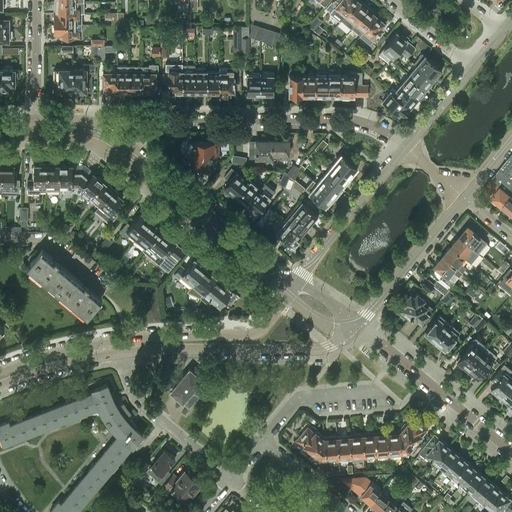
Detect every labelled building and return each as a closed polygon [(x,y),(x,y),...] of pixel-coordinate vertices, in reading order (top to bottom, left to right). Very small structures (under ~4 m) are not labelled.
[(339,0),(335,6),(334,8),(343,16),(356,0),(339,0)] [(350,27),(367,6),(361,1),(360,2),(357,0),(356,0),(343,16),(340,19),(350,27)] [(75,1),(55,1),(55,8),(57,8),(56,12),(78,13),(78,8),(75,8),(75,1)] [(359,35),(376,15),(373,13),(374,11),(367,6),(350,27),(359,35)] [(56,14),(54,14),(54,23),(81,24),(81,17),(78,17),(78,13),(56,12),(56,14)] [(382,28),(380,26),(384,22),(381,19),(380,18),(378,15),(376,15),(359,35),(369,44),(373,40),(374,38),(382,28)] [(317,17),(309,26),(313,30),(321,21),(317,17)] [(0,29),(10,29),(10,22),(8,22),(8,18),(0,18),(0,29)] [(81,24),(54,23),(54,32),(57,32),(57,37),(78,37),(78,30),(81,30),(81,24)] [(253,24),(249,36),(254,37),(258,26),(253,24)] [(241,50),(241,37),(241,25),(233,25),(233,50),(241,50)] [(194,35),(194,27),(187,27),(187,26),(182,26),(182,36),(187,36),(187,35),(194,35)] [(263,28),(258,26),(254,37),(260,39),(263,28)] [(269,30),(263,28),(260,39),(265,41),(269,30)] [(10,36),(10,34),(10,29),(0,29),(0,39),(8,40),(8,36),(10,36)] [(275,31),(269,30),(265,41),(271,43),(275,31)] [(280,33),(275,31),(271,43),(276,44),(280,33)] [(396,32),(389,40),(378,53),(388,61),(399,49),(407,55),(414,47),(405,39),(405,38),(401,35),(400,35),(396,32)] [(358,59),(363,64),(371,54),(365,50),(358,59)] [(441,69),(429,59),(422,53),(414,63),(416,65),(433,79),(438,74),(438,73),(441,69)] [(85,69),(72,69),(72,91),(78,91),(78,92),(84,92),(84,91),(88,91),(88,83),(91,83),(91,74),(94,74),(94,63),(85,63),(85,69)] [(148,63),(148,69),(141,69),(141,91),(142,93),(147,93),(148,91),(153,91),(153,86),(154,86),(154,74),(158,74),(158,63),(148,63)] [(194,71),(194,65),(182,64),(182,71),(181,71),(181,92),(183,92),(184,93),(188,93),(189,92),(194,92),(194,71)] [(141,91),(141,69),(141,65),(128,65),(128,69),(128,93),(135,93),(135,91),(141,91)] [(433,79),(416,65),(408,75),(425,88),(428,84),(430,84),(433,79)] [(168,66),(168,89),(169,89),(169,92),(170,92),(171,93),(176,93),(177,92),(181,92),(181,71),(178,71),(178,66),(168,66)] [(233,89),(233,69),(233,67),(226,67),(226,71),(220,71),(219,93),(219,94),(221,94),(222,96),(227,96),(228,94),(229,94),(229,89),(233,89)] [(19,69),(1,69),(1,91),(2,91),(2,92),(8,92),(8,91),(14,91),(14,85),(15,85),(15,76),(19,77),(19,69)] [(54,69),(54,79),(59,79),(59,91),(60,91),(60,92),(67,92),(67,91),(72,91),(72,69),(54,69)] [(110,93),(115,93),(116,91),(116,69),(103,69),(103,86),(104,86),(104,91),(109,91),(110,93)] [(128,69),(116,69),(116,91),(122,91),(122,93),(128,93),(128,69)] [(340,97),(340,75),(340,69),(327,69),(327,75),(327,95),(332,95),(332,97),(340,97)] [(207,71),(194,71),(194,92),(195,92),(196,93),(200,93),(201,92),(207,92),(207,71)] [(220,71),(207,71),(207,92),(208,93),(213,93),(214,92),(218,92),(218,93),(219,93),(220,71)] [(252,75),(252,71),(246,71),(246,80),(247,80),(247,94),(251,94),(251,96),(260,96),(260,75),(252,75)] [(274,72),(268,72),(268,75),(260,75),(260,96),(268,96),(268,94),(273,94),(273,80),(274,80),(274,72)] [(353,95),(353,84),(355,84),(355,95),(361,95),(361,84),(361,72),(348,72),(348,75),(340,75),(340,97),(349,97),(349,95),(353,95)] [(289,74),(289,95),(293,95),(293,97),(302,97),(302,95),(302,75),(289,74)] [(315,75),(302,75),(302,95),(306,95),(306,97),(315,97),(315,75)] [(327,75),(315,75),(315,97),(323,97),(323,95),(327,95),(327,75)] [(425,88),(408,75),(400,84),(418,98),(422,93),(422,92),(425,88)] [(418,98),(400,84),(393,93),(409,107),(412,103),(414,103),(418,98)] [(409,107),(393,93),(390,90),(382,100),(401,116),(409,107)] [(322,139),(314,148),(319,152),(327,143),(322,139)] [(272,158),(272,154),(272,140),(255,140),(249,140),(249,157),(255,157),(255,158),(272,158)] [(288,140),(272,140),(272,154),(288,154),(288,140)] [(218,156),(218,141),(194,141),(192,141),(192,142),(191,142),(190,142),(189,142),(188,143),(187,143),(187,144),(186,145),(185,146),(185,147),(185,148),(185,149),(185,150),(185,151),(185,152),(185,153),(186,154),(187,155),(187,156),(188,156),(188,157),(208,173),(214,166),(210,163),(207,161),(211,156),(218,156)] [(340,154),(332,164),(348,177),(349,176),(351,176),(354,173),(353,171),(357,167),(340,154)] [(511,163),(508,160),(500,170),(511,179),(511,163)] [(15,179),(15,170),(14,170),(14,165),(9,165),(9,163),(1,163),(1,165),(1,191),(19,191),(19,179),(15,179)] [(46,186),(46,164),(44,163),(39,163),(38,164),(38,165),(33,165),(33,179),(26,179),(26,186),(30,186),(30,192),(39,192),(39,190),(46,190),(46,186)] [(53,163),(48,163),(46,164),(46,186),(59,186),(59,165),(54,165),(53,163)] [(65,163),(61,163),(60,165),(59,165),(59,186),(67,186),(74,189),(81,170),(72,170),(72,165),(66,165),(65,163)] [(293,164),(286,173),(289,175),(294,179),(298,167),(293,164)] [(348,177),(332,164),(325,173),(341,186),(344,183),(346,183),(348,179),(348,177)] [(227,180),(225,183),(228,186),(226,188),(226,189),(226,191),(228,192),(230,192),(236,196),(248,182),(231,167),(223,177),(227,180)] [(89,177),(86,174),(81,170),(74,189),(82,192),(88,197),(102,181),(101,181),(102,180),(101,178),(99,176),(97,176),(96,176),(92,173),(89,177)] [(511,192),(511,179),(500,170),(483,190),(491,197),(500,186),(505,190),(507,188),(511,192)] [(278,182),(283,187),(289,175),(286,173),(284,171),(278,182)] [(341,186),(325,173),(317,182),(333,196),(333,195),(335,195),(338,192),(338,190),(341,186)] [(294,179),(289,175),(283,187),(289,191),(291,185),(294,179)] [(304,187),(294,179),(291,185),(300,192),(304,187)] [(248,182),(236,196),(237,197),(235,199),(240,203),(241,201),(245,204),(259,188),(249,180),(248,182)] [(105,184),(102,181),(88,197),(98,205),(112,189),(112,187),(108,184),(106,184),(105,184)] [(333,196),(317,182),(309,192),(325,206),(328,202),(330,201),(333,198),(332,196),(333,196)] [(300,192),(291,185),(289,191),(296,197),(300,192)] [(500,186),(491,197),(501,205),(510,194),(511,192),(507,188),(505,190),(500,186)] [(283,187),(277,194),(283,199),(289,191),(283,187)] [(259,188),(245,204),(249,208),(248,209),(253,214),(255,212),(256,213),(270,197),(259,188)] [(112,209),(121,198),(118,195),(118,194),(118,192),(114,189),(112,189),(98,205),(94,210),(111,223),(118,214),(113,209),(112,209)] [(511,213),(511,212),(511,195),(510,194),(501,205),(511,213)] [(300,199),(292,209),(309,223),(311,220),(313,222),(319,215),(300,199)] [(309,223),(292,209),(283,219),(300,234),(303,230),(305,232),(310,225),(309,223)] [(135,239),(149,221),(148,220),(149,218),(146,216),(144,217),(139,213),(130,224),(127,221),(119,231),(127,237),(129,234),(135,239)] [(280,217),(272,227),(277,231),(275,232),(285,240),(286,239),(292,244),(293,242),(294,244),(299,238),(298,237),(300,234),(283,219),(283,220),(280,217)] [(155,223),(152,221),(150,222),(149,221),(135,239),(144,247),(147,244),(159,229),(155,226),(155,223)] [(462,231),(458,236),(471,247),(480,236),(479,236),(480,232),(477,230),(474,231),(471,229),(467,226),(466,227),(464,227),(462,230),(462,231)] [(180,247),(175,243),(171,239),(171,237),(161,229),(159,230),(159,229),(147,244),(163,258),(164,256),(169,260),(180,247)] [(451,244),(450,246),(463,256),(468,251),(474,256),(478,252),(474,248),(471,247),(458,236),(455,240),(453,240),(451,243),(451,244)] [(106,237),(99,246),(103,250),(111,241),(106,237)] [(446,251),(442,255),(462,272),(465,267),(458,262),(463,256),(450,246),(449,247),(448,247),(446,250),(446,251)] [(53,260),(47,255),(40,249),(26,266),(35,273),(36,272),(49,282),(48,284),(56,291),(70,274),(57,263),(58,262),(55,259),(53,260)] [(462,272),(442,255),(438,260),(437,260),(435,263),(435,264),(434,265),(443,273),(447,276),(452,270),(458,276),(462,272)] [(205,268),(194,258),(185,268),(180,264),(173,273),(178,277),(180,276),(191,285),(205,268)] [(509,261),(505,258),(497,266),(502,270),(509,261)] [(221,281),(205,268),(191,285),(202,294),(204,292),(209,285),(214,289),(221,281)] [(511,292),(511,271),(507,278),(504,275),(499,282),(511,292)] [(443,273),(439,277),(450,287),(453,282),(447,276),(443,273)] [(83,285),(70,274),(56,291),(65,298),(66,296),(79,307),(78,308),(87,316),(100,299),(87,288),(88,287),(85,284),(83,285)] [(427,278),(424,277),(420,282),(422,284),(421,285),(427,290),(429,288),(433,283),(427,278)] [(448,289),(436,279),(433,283),(429,288),(440,298),(448,289)] [(236,294),(232,290),(237,285),(232,280),(227,286),(221,281),(214,289),(209,285),(204,292),(202,294),(200,297),(208,304),(212,299),(217,303),(219,304),(220,304),(222,303),(223,303),(224,303),(225,302),(226,301),(227,300),(228,299),(230,301),(236,294)] [(473,283),(466,291),(478,301),(485,292),(473,283)] [(449,289),(441,299),(447,304),(455,294),(449,289)] [(410,294),(401,305),(405,308),(401,312),(408,318),(409,317),(414,322),(426,307),(425,306),(427,304),(423,300),(424,299),(416,293),(414,297),(410,294)] [(169,296),(162,299),(165,307),(172,305),(169,296)] [(473,326),(482,316),(476,312),(474,315),(468,321),(473,326)] [(447,325),(442,321),(444,318),(439,314),(425,331),(428,334),(427,335),(434,340),(447,325)] [(494,315),(490,320),(489,320),(497,327),(502,320),(495,314),(494,315)] [(482,316),(473,326),(479,330),(487,321),(482,316)] [(511,327),(505,323),(501,329),(508,334),(511,329),(511,327)] [(447,325),(434,340),(441,346),(441,345),(445,348),(459,331),(454,327),(452,329),(447,325)] [(466,369),(485,346),(474,337),(466,346),(467,347),(456,359),(461,363),(461,365),(466,369)] [(503,350),(508,354),(511,348),(511,342),(510,341),(503,350)] [(488,365),(493,359),(496,356),(485,346),(466,369),(471,374),(473,373),(478,377),(488,365)] [(503,363),(490,379),(494,383),(490,387),(494,391),(494,392),(499,396),(511,380),(511,377),(508,374),(511,370),(503,363)] [(188,406),(207,384),(189,368),(177,383),(170,377),(163,385),(188,406)] [(511,380),(499,396),(503,400),(505,400),(509,403),(511,398),(511,380)] [(119,405),(113,395),(112,392),(110,393),(107,383),(92,389),(94,394),(7,428),(5,422),(0,423),(0,437),(3,444),(101,406),(108,417),(116,427),(122,434),(61,507),(56,503),(49,511),(50,511),(74,511),(131,445),(136,449),(141,442),(139,440),(142,437),(140,436),(142,434),(135,427),(136,425),(134,423),(128,418),(126,415),(123,411),(121,408),(119,405)] [(408,424),(405,422),(398,429),(401,451),(407,450),(411,454),(419,445),(415,441),(424,430),(421,428),(423,425),(414,417),(408,424)] [(307,427),(299,436),(302,439),(300,442),(311,452),(310,453),(321,462),(326,462),(326,460),(324,436),(316,430),(314,433),(307,427)] [(398,429),(386,430),(388,454),(401,453),(401,451),(398,429)] [(386,430),(373,431),(376,455),(388,454),(386,430)] [(373,431),(361,433),(363,457),(376,455),(373,431)] [(361,433),(348,434),(350,458),(363,457),(361,433)] [(348,434),(336,435),(338,459),(350,458),(348,434)] [(435,461),(448,445),(443,441),(442,441),(434,434),(426,444),(419,451),(429,459),(431,457),(435,461)] [(336,435),(324,436),(326,460),(338,459),(336,435)] [(453,449),(448,445),(435,461),(439,464),(437,466),(442,470),(456,453),(453,450),(453,449)] [(165,468),(174,457),(164,449),(150,466),(147,470),(161,483),(170,472),(165,468)] [(459,456),(456,453),(442,470),(446,474),(448,472),(452,475),(465,460),(461,456),(459,456)] [(470,463),(465,460),(452,475),(456,479),(455,481),(459,485),(473,468),(470,465),(470,463)] [(477,470),(473,468),(459,485),(464,488),(465,486),(470,490),(483,474),(478,470),(477,470)] [(196,475),(191,471),(189,474),(184,469),(178,477),(173,473),(163,485),(173,493),(176,491),(186,499),(202,481),(201,480),(201,477),(198,475),(196,475)] [(418,479),(411,472),(405,479),(413,485),(418,479)] [(488,478),(483,474),(470,490),(474,493),(472,495),(477,499),(491,482),(488,479),(488,478)] [(365,476),(346,478),(347,484),(351,487),(355,485),(360,494),(360,495),(369,502),(381,489),(365,476)] [(133,489),(138,484),(132,479),(127,484),(133,489)] [(494,485),(491,482),(477,499),(481,503),(483,501),(487,505),(500,489),(496,485),(494,485)] [(381,489),(369,502),(378,510),(390,497),(381,489)] [(492,511),(505,511),(511,504),(511,503),(507,499),(509,497),(505,494),(505,493),(500,489),(487,505),(491,508),(490,510),(492,511)] [(390,497),(378,510),(380,511),(392,511),(399,504),(390,497)]
